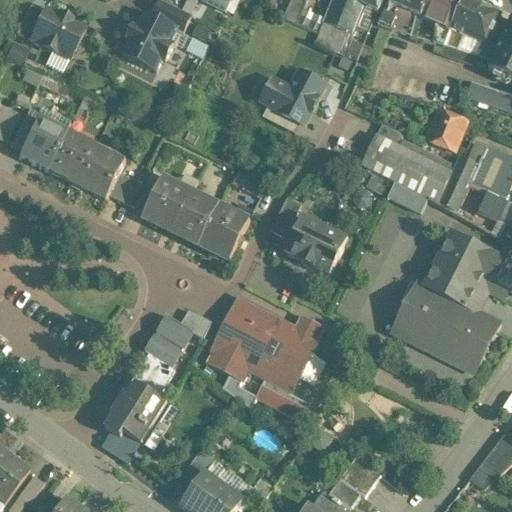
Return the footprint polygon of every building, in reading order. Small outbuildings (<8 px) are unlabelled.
[(296,0),(294,0),(284,21),(296,26),(302,13),(306,4),(296,0)] [(357,31),(367,10),(375,14),(377,15),(383,2),(378,0),(360,0),(358,5),(348,0),(334,0),(325,23),(324,26),(353,38),(357,31)] [(391,0),(389,6),(417,18),(423,0),(391,0)] [(466,1),(463,0),(428,0),(421,20),(451,33),(451,31),(466,1)] [(466,1),(451,31),(482,46),(488,48),(488,47),(502,17),(466,1)] [(192,20),(160,4),(152,19),(179,32),(178,33),(184,36),(192,20)] [(417,18),(389,6),(378,29),(411,39),(417,18)] [(30,10),(16,38),(28,44),(43,16),(30,10)] [(367,10),(357,31),(367,36),(375,14),(367,10)] [(58,18),(45,11),(43,16),(28,44),(69,65),(86,32),(72,25),(73,23),(59,16),(58,18)] [(325,23),(302,13),(296,26),(320,36),(324,26),(325,23)] [(145,15),(137,30),(133,29),(127,42),(130,44),(123,59),(157,76),(163,64),(166,65),(175,48),(172,47),(178,33),(179,32),(152,19),(145,15)] [(511,22),(493,64),(489,73),(511,83),(511,22)] [(353,38),(324,26),(320,36),(316,47),(358,65),(362,54),(351,50),(355,39),(353,38)] [(488,48),(482,46),(478,60),(493,64),(498,52),(488,47),(488,48)] [(301,126),(305,128),(325,90),(300,77),(292,93),(274,84),(262,106),(269,109),(301,126)] [(511,100),(472,88),(468,100),(511,114),(511,100)] [(301,126),(269,109),(263,121),(295,137),(301,126)] [(18,124),(0,114),(0,143),(7,147),(18,124)] [(468,125),(440,114),(427,144),(456,156),(468,125)] [(22,154),(19,160),(48,174),(67,136),(38,121),(32,132),(22,154)] [(32,132),(22,127),(11,149),(22,154),(32,132)] [(447,175),(452,164),(401,143),(403,138),(383,129),(363,170),(397,186),(429,202),(443,173),(447,175)] [(67,136),(48,174),(107,203),(109,199),(120,177),(126,165),(67,136)] [(480,164),(487,149),(475,144),(469,159),(480,164)] [(480,169),(470,189),(488,197),(507,205),(511,190),(511,160),(488,152),(480,169)] [(452,164),(447,175),(453,178),(461,161),(455,159),(452,164)] [(480,169),(461,161),(453,178),(440,207),(457,215),(470,189),(480,169)] [(447,175),(443,173),(429,202),(440,207),(453,178),(447,175)] [(265,188),(239,175),(233,188),(259,201),(265,188)] [(142,188),(120,177),(109,199),(131,209),(142,188)] [(193,196),(163,181),(157,194),(146,216),(143,222),(174,237),(193,196)] [(429,202),(397,186),(389,201),(422,217),(429,202)] [(146,189),(135,211),(146,216),(157,194),(146,189)] [(220,209),(193,196),(174,237),(200,250),(220,209)] [(498,227),(507,205),(488,197),(478,217),(498,227)] [(288,202),(272,234),(286,241),(302,209),(288,202)] [(511,232),(511,206),(507,205),(498,227),(511,232)] [(220,209),(200,250),(230,264),(250,224),(220,209)] [(349,243),(304,221),(286,257),(302,264),(301,266),(314,273),(315,271),(331,279),(349,243)] [(508,248),(511,242),(511,232),(498,227),(495,236),(503,241),(501,244),(506,248),(508,248)] [(452,238),(426,290),(418,286),(393,336),(476,378),(501,328),(499,327),(478,317),(489,296),(503,303),(508,293),(499,288),(510,267),(499,262),(454,239),(452,238)] [(511,250),(508,248),(506,248),(499,262),(510,267),(511,263),(511,250)] [(511,263),(510,267),(499,288),(508,293),(511,295),(511,263)] [(296,329),(241,301),(240,303),(238,302),(211,355),(213,356),(207,366),(209,367),(208,368),(243,386),(244,384),(245,385),(250,376),(291,398),(291,396),(293,397),(320,344),(319,343),(325,331),(301,319),(296,329)] [(213,326),(190,314),(181,328),(194,336),(194,337),(204,343),(213,326)] [(181,328),(169,320),(146,356),(149,358),(132,386),(136,388),(136,387),(159,402),(176,375),(172,372),(194,337),(194,336),(181,328)] [(159,402),(136,387),(136,388),(129,399),(125,396),(112,417),(114,419),(105,432),(121,443),(125,437),(142,448),(168,407),(159,402)] [(261,388),(255,401),(288,417),(294,404),(261,388)] [(511,443),(504,440),(470,484),(485,494),(511,468),(511,443)] [(0,454),(0,475),(10,462),(0,454)] [(382,479),(358,460),(341,483),(362,498),(367,501),(382,479)] [(29,476),(10,462),(0,475),(0,499),(7,505),(29,476)] [(192,467),(177,488),(190,498),(205,477),(192,467)] [(240,511),(245,505),(205,477),(190,498),(183,507),(189,511),(240,511)] [(33,480),(18,501),(29,508),(44,488),(33,480)] [(312,511),(351,511),(362,498),(341,483),(329,500),(324,496),(312,511)] [(77,511),(64,502),(57,511),(77,511)]
